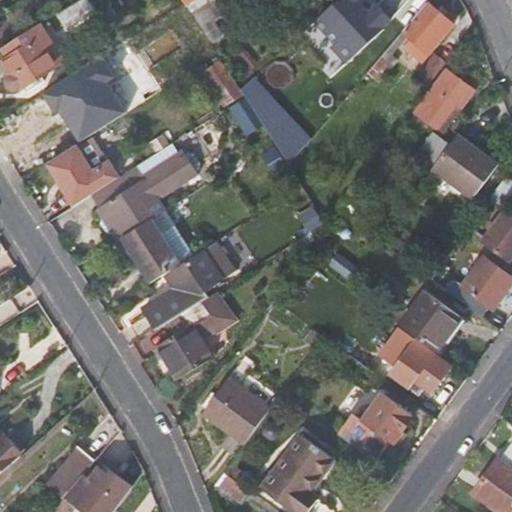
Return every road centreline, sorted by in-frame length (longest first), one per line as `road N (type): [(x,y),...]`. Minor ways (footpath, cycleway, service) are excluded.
road 1 (residential): [(190,511),(164,446),(0,188)]
road 2 (residential): [(511,356),(396,511)]
